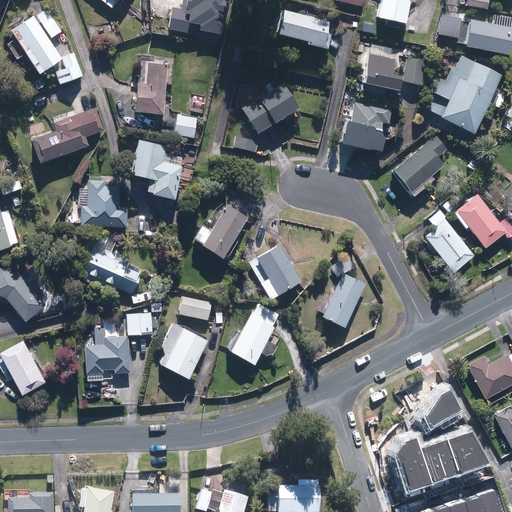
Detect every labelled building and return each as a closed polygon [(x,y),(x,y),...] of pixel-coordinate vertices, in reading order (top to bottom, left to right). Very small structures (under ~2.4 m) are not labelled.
[(222,0),(179,0),(178,8),(167,7),(163,31),(194,35),(194,32),(217,35),(222,0)] [(408,0),(377,0),(375,13),(404,19),(408,0)] [(463,0),(463,7),(483,10),(485,1),(484,0),(500,0),(507,1),(507,0),(463,0)] [(33,7),(7,24),(40,73),(65,56),(52,36),(62,29),(48,8),(37,14),(33,7)] [(327,18),(285,7),(279,30),(306,37),(305,40),(321,44),(327,18)] [(510,24),(470,17),(465,42),(505,49),(510,24)] [(20,55),(12,44),(5,49),(13,60),(20,55)] [(392,55),(370,51),(364,77),(395,84),(398,73),(389,71),(392,55)] [(493,89),(502,70),(462,51),(456,64),(452,62),(445,78),(437,74),(421,106),(472,131),(487,100),(497,105),(503,93),(493,89)] [(422,55),(404,53),(401,79),(419,81),(422,55)] [(161,108),(165,60),(147,59),(145,79),(138,79),(136,107),(161,108)] [(41,77),(30,82),(35,92),(45,87),(41,77)] [(297,103),(284,82),(241,109),(255,130),(297,103)] [(203,98),(192,96),(189,112),(200,114),(203,98)] [(353,101),(351,117),(344,116),(341,140),(377,145),(378,136),(385,136),(389,106),(353,101)] [(96,107),(54,119),(56,127),(31,136),(39,156),(85,139),(83,134),(102,128),(96,107)] [(197,114),(178,112),(176,130),(196,132),(197,114)] [(456,161),(435,133),(392,164),(412,192),(456,161)] [(182,143),(135,136),(130,171),(148,173),(145,189),(175,194),(182,143)] [(254,141),(233,136),(230,147),(252,152),(254,141)] [(80,202),(79,221),(125,223),(126,204),(121,203),(122,178),(88,177),(87,202),(80,202)] [(16,181),(0,186),(0,189),(2,195),(19,189),(16,181)] [(474,190),(454,205),(484,244),(504,229),(474,190)] [(247,214),(225,201),(202,238),(224,252),(247,214)] [(0,204),(0,244),(17,240),(8,207),(1,209),(0,204)] [(442,216),(422,232),(452,270),(472,254),(442,216)] [(300,277),(280,241),(249,258),(269,295),(300,277)] [(143,265),(93,242),(78,276),(113,292),(116,286),(131,292),(143,265)] [(502,250),(496,242),(482,252),(488,260),(502,250)] [(431,260),(422,265),(429,275),(437,269),(431,260)] [(41,298),(22,276),(0,266),(0,291),(10,296),(24,312),(41,298)] [(345,323),(365,281),(342,270),(322,312),(345,323)] [(210,294),(182,292),(181,310),(208,312),(210,294)] [(282,312),(256,298),(231,344),(256,358),(282,312)] [(152,310),(127,310),(127,329),(152,329),(152,310)] [(187,373),(207,335),(172,317),(160,341),(166,344),(159,359),(187,373)] [(129,366),(128,331),(104,332),(105,339),(82,340),(83,364),(89,363),(89,368),(102,367),(102,363),(114,362),(115,366),(129,366)] [(21,336),(0,347),(0,349),(22,390),(44,378),(21,336)] [(482,354),(466,363),(482,393),(511,377),(511,364),(507,354),(487,364),(482,354)] [(511,404),(510,401),(492,412),(511,445),(511,444),(511,404)] [(458,431),(437,411),(412,437),(433,457),(458,431)] [(476,455),(463,441),(442,461),(455,474),(476,455)] [(318,483),(277,483),(277,510),(318,510),(318,483)] [(83,511),(111,511),(115,490),(83,484),(79,504),(84,505),(83,511)] [(242,511),(247,494),(222,488),(216,511),(242,511)] [(131,490),(130,511),(177,511),(178,491),(131,490)] [(8,495),(8,511),(52,511),(52,491),(30,491),(30,495),(8,495)]
